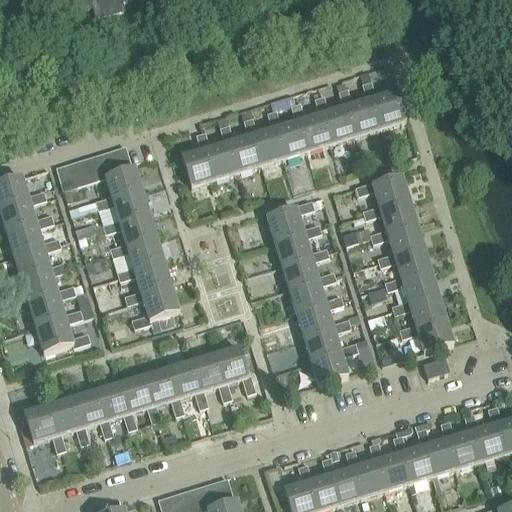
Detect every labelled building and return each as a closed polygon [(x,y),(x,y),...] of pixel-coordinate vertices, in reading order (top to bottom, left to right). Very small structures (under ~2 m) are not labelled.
[(22,0),(23,1),(27,0),(59,0),(64,19),(92,12),(94,21),(124,14),(122,5),(144,0),(22,0)] [(393,69),(386,72),(388,79),(396,76),(393,69)] [(383,72),(368,77),(371,86),(386,81),(383,72)] [(372,104),(381,134),(406,126),(397,97),(400,96),(395,80),(386,83),(391,98),(376,103),(372,104)] [(344,87),(337,90),(339,97),(346,95),(344,87)] [(349,111),(358,141),(381,134),(372,104),(376,103),(371,87),(362,90),(367,106),(353,110),(349,111)] [(325,119),(334,148),(358,141),(349,111),(353,110),(348,94),(346,95),(339,97),(344,113),(329,117),(325,119)] [(301,126),(310,156),(334,148),(325,119),(329,117),(324,102),(315,104),(320,120),(305,125),(301,126)] [(278,133),(287,163),(310,156),(301,126),(305,125),(300,109),(291,112),(296,127),(281,132),(278,133)] [(249,114),(241,116),(244,126),(252,124),(249,114)] [(254,141),(263,170),(287,163),(278,133),(281,132),(277,116),(268,119),(273,135),(257,140),(254,141)] [(226,121),(217,124),(220,134),(229,131),(226,121)] [(230,148),(239,178),(263,170),(254,141),(257,140),(252,124),(244,126),(249,142),(234,147),(230,148)] [(206,155),(216,185),(239,178),(230,148),(234,147),(229,131),(220,134),(225,149),(210,154),(206,155)] [(191,192),(216,185),(206,155),(210,154),(205,138),(197,141),(201,157),(182,163),(191,192)] [(121,178),(133,175),(125,151),(114,155),(121,178)] [(103,158),(110,182),(121,178),(114,155),(103,158)] [(98,185),(106,183),(110,182),(103,158),(91,162),(98,185)] [(79,166),(87,189),(98,185),(91,162),(79,166)] [(68,169),(75,193),(87,189),(79,166),(68,169)] [(56,173),(63,196),(75,193),(68,169),(56,173)] [(114,211),(113,207),(143,198),(136,174),(133,175),(121,178),(110,182),(106,183),(111,202),(95,207),(98,214),(98,216),(114,211)] [(379,216),(409,206),(402,182),(374,191),(373,187),(356,193),(359,202),(374,197),(378,212),(379,216)] [(0,189),(0,216),(30,207),(31,210),(46,206),(44,197),(28,202),(22,183),(0,189)] [(56,193),(44,197),(46,206),(58,202),(56,193)] [(120,231),(150,222),(143,198),(113,207),(114,211),(118,226),(103,231),(105,239),(121,234),(120,231)] [(304,238),(303,235),(299,220),(314,215),(311,206),(295,212),(296,214),(267,223),(274,247),(304,238)] [(387,239),(417,230),(409,206),(379,216),(378,212),(363,217),(366,226),(381,221),(386,236),(387,239)] [(30,207),(0,216),(0,218),(7,240),(37,231),(38,234),(54,229),(51,220),(35,225),(31,210),(30,207)] [(95,207),(69,214),(71,221),(98,214),(95,207)] [(197,222),(221,219),(220,209),(196,211),(197,222)] [(120,231),(121,234),(126,249),(110,254),(113,263),(128,259),(127,255),(158,245),(150,222),(120,231)] [(94,229),(76,234),(78,243),(96,237),(94,229)] [(303,235),(304,238),(274,247),(282,271),(312,262),(311,259),(306,243),(321,239),(319,230),(303,235)] [(387,239),(386,236),(370,241),(371,244),(373,250),(388,245),(393,260),(394,263),(424,254),(417,230),(387,239)] [(37,231),(7,240),(14,264),(44,254),(45,258),(61,253),(58,245),(42,249),(38,234),(37,231)] [(368,233),(342,241),(346,252),(371,244),(370,241),(368,233)] [(134,279),(165,269),(158,245),(127,255),(128,259),(133,273),(117,278),(120,287),(135,282),(134,279)] [(50,273),(45,258),(44,254),(14,264),(21,287),(51,278),(52,282),(68,277),(65,268),(50,273)] [(311,259),(312,262),(282,271),(289,295),(319,286),(318,282),(313,268),(329,263),(326,254),(311,259)] [(396,268),(400,283),(401,287),(431,277),(424,254),(394,263),(393,260),(377,265),(380,273),(396,268)] [(99,263),(85,267),(89,278),(103,274),(99,263)] [(143,306),(142,302),(172,293),(165,269),(134,279),(135,282),(140,297),(124,302),(127,311),(143,306)] [(66,292),(87,288),(85,277),(64,281),(66,292)] [(403,292),(408,307),(409,310),(439,301),(431,277),(401,287),(400,283),(385,288),(387,297),(403,292)] [(51,278),(21,287),(28,311),(59,302),(60,305),(75,300),(73,292),(57,297),(52,282),(51,278)] [(319,286),(289,295),(296,319),(326,309),(325,306),(321,291),(336,286),(334,278),(318,282),(319,286)] [(81,289),(73,292),(75,300),(83,298),(81,289)] [(172,293),(142,302),(143,306),(147,321),(131,325),(134,334),(152,329),(151,326),(172,320),(180,317),(172,293)] [(384,293),(368,298),(372,309),(387,305),(384,293)] [(341,301),(325,306),(326,309),(296,319),(303,342),(333,333),(332,330),(328,315),(344,310),(342,305),(341,301)] [(410,316),(415,331),(416,334),(446,325),(439,301),(409,310),(408,307),(392,312),(395,321),(410,316)] [(60,305),(59,302),(28,311),(36,335),(66,325),(67,329),(83,325),(80,315),(64,320),(60,305)] [(111,304),(98,308),(101,318),(113,314),(111,304)] [(357,316),(346,319),(348,325),(349,329),(360,325),(357,316)] [(172,320),(151,326),(152,329),(154,336),(175,330),(172,320)] [(66,325),(36,335),(43,359),(72,350),(73,353),(90,348),(87,339),(72,344),(67,329),(66,325)] [(333,333),(303,342),(311,366),(341,357),(340,354),(335,339),(351,334),(349,329),(348,325),(332,330),(333,333)] [(415,331),(399,336),(402,345),(418,340),(423,358),(454,349),(446,325),(416,334),(415,331)] [(341,357),(311,366),(318,390),(348,381),(343,362),(358,357),(357,355),(356,349),(340,354),(341,357)] [(368,352),(357,355),(358,357),(364,376),(375,373),(368,352)] [(223,390),(227,389),(242,385),(247,401),(256,398),(250,381),(247,382),(238,353),(214,360),(223,390)] [(388,359),(381,361),(383,369),(390,366),(388,359)] [(227,389),(223,390),(214,360),(190,367),(200,397),(204,396),(218,392),(223,408),(232,405),(227,389)] [(449,378),(445,364),(423,370),(428,385),(449,378)] [(204,396),(200,397),(190,367),(167,375),(176,405),(180,404),(195,399),(199,415),(206,413),(208,412),(204,396)] [(143,382),(152,412),(156,411),(171,406),(176,422),(185,420),(180,404),(176,405),(167,375),(143,382)] [(129,419),(132,418),(147,414),(152,429),(161,427),(156,411),(152,412),(143,382),(119,389),(129,419)] [(137,434),(132,418),(129,419),(119,389),(96,396),(105,427),(109,425),(123,421),(128,437),(137,434)] [(105,427),(96,396),(72,403),(81,434),(85,433),(100,428),(104,444),(113,441),(109,425),(105,427)] [(85,433),(81,434),(72,403),(48,411),(58,441),(61,440),(76,435),(81,451),(86,449),(90,448),(85,433)] [(498,429),(507,459),(511,457),(511,407),(511,424),(502,427),(498,429)] [(61,440),(58,441),(48,411),(24,418),(33,448),(52,442),(57,458),(66,456),(61,440)] [(474,436),(484,466),(507,459),(498,429),(502,427),(497,412),(488,415),(492,430),(478,435),(474,436)] [(206,413),(199,415),(202,425),(209,423),(206,413)] [(451,443),(460,473),(484,466),(474,436),(478,435),(473,419),(464,422),(469,437),(454,442),(451,443)] [(415,430),(417,436),(422,435),(426,434),(430,432),(432,430),(430,425),(415,430)] [(427,450),(436,481),(460,473),(451,443),(454,442),(450,426),(441,429),(445,445),(431,449),(427,450)] [(411,431),(396,436),(397,442),(402,441),(411,438),(413,436),(411,431)] [(403,458),(412,488),(432,482),(436,481),(427,450),(431,449),(426,434),(422,435),(417,436),(421,452),(407,456),(403,458)] [(175,439),(162,443),(165,453),(178,449),(175,439)] [(379,441),(372,443),(374,449),(378,448),(380,445),(379,441)] [(398,459),(383,464),(379,465),(389,495),(408,489),(412,488),(403,458),(407,456),(402,441),(397,442),(393,444),(398,459)] [(365,502),(389,495),(379,465),(383,464),(378,448),(374,449),(369,451),(374,467),(360,471),(356,472),(365,502)] [(86,449),(81,451),(85,465),(90,463),(86,449)] [(337,455),(330,457),(332,466),(339,464),(337,455)] [(365,502),(356,472),(360,471),(355,455),(345,458),(350,474),(336,478),(332,480),(341,509),(365,502)] [(102,461),(92,464),(95,474),(105,472),(102,461)] [(332,480),(336,478),(331,462),(322,465),(326,481),(311,486),(308,487),(316,511),(332,511),(341,509),(332,480)] [(62,470),(54,472),(57,484),(65,482),(62,470)] [(316,511),(308,487),(311,486),(307,470),(298,472),(303,488),(284,494),(289,511),(316,511)] [(277,473),(269,476),(273,489),(282,487),(277,473)] [(436,481),(432,482),(437,496),(440,495),(436,481)] [(216,487),(223,511),(235,507),(228,484),(216,487)] [(205,491),(207,497),(211,511),(218,511),(223,511),(216,487),(205,491)] [(499,488),(490,491),(492,501),(502,498),(499,488)] [(193,494),(198,511),(211,511),(207,497),(205,491),(193,494)] [(198,511),(193,494),(185,497),(182,498),(185,511),(198,511)] [(185,511),(182,498),(170,502),(173,511),(185,511)] [(173,511),(170,502),(158,505),(160,511),(173,511)]
